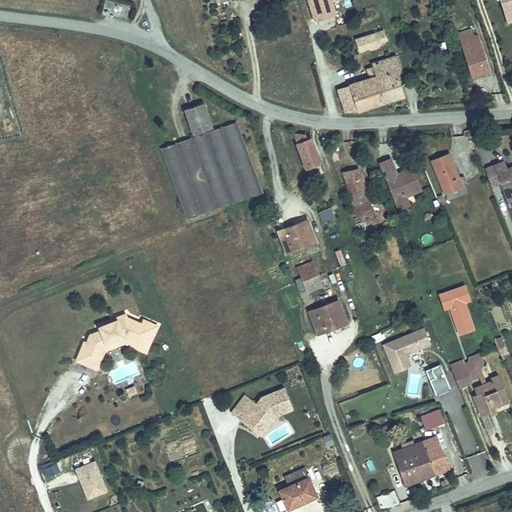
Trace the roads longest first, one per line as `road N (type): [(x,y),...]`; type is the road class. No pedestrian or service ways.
road 1 (unclassified): [(511,113),(323,121),(240,96),(156,47)]
road 2 (unclassified): [(156,47),(91,27),(0,15)]
